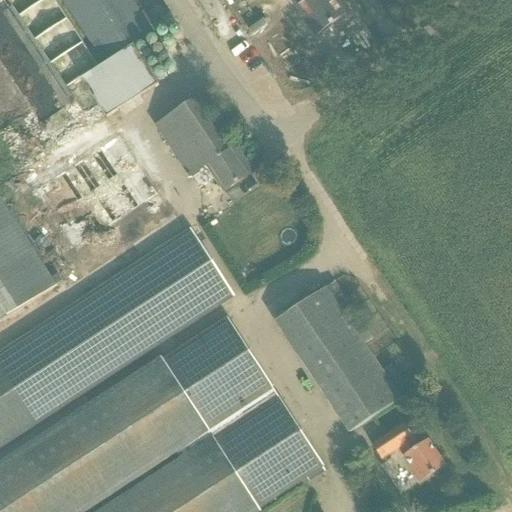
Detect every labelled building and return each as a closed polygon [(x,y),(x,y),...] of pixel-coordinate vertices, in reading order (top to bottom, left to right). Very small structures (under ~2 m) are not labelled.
[(90,53),(54,0),(0,0),(0,67),(55,151),(92,127),(66,88),(80,79),(106,118),(158,84),(133,47),(153,34),(130,0),(60,0),(94,50),(90,53)] [(290,0),(317,37),(347,15),(335,0),(290,0)] [(198,99),(181,110),(155,128),(198,191),(216,178),(225,191),(249,175),(198,99)] [(24,179),(61,249),(95,231),(93,228),(146,201),(111,133),(24,179)] [(0,202),(0,323),(56,287),(0,202)] [(78,244),(82,254),(121,236),(117,226),(78,244)] [(0,352),(0,448),(234,297),(190,230),(0,352)] [(334,282),(309,300),(274,322),(349,434),(401,400),(393,387),(400,382),(390,366),(382,371),(365,344),(372,339),(362,324),(354,329),(337,303),(345,298),(334,282)] [(259,511),(258,510),(322,468),(226,319),(0,462),(0,511),(259,511)] [(372,445),(381,460),(399,449),(404,457),(403,457),(421,483),(445,467),(427,441),(418,447),(403,424),(372,445)]
